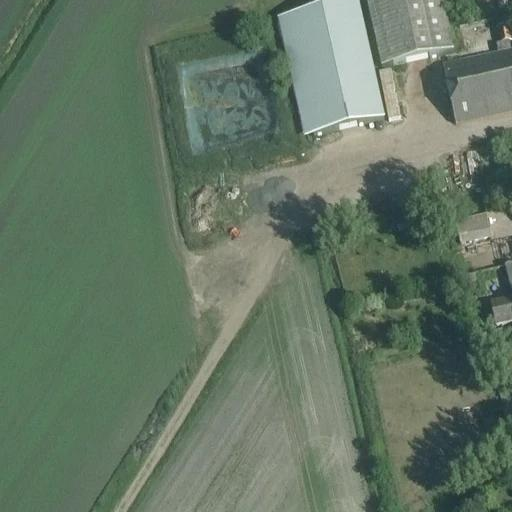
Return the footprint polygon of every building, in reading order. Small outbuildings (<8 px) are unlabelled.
[(368,0),(384,70),(454,55),(442,0),(368,0)] [(356,7),(278,24),(304,140),(382,122),(356,7)] [(511,52),(510,53),(506,30),(497,31),(502,56),(444,69),(457,126),(511,113),(511,52)] [(461,247),(492,240),(487,218),(457,224),(461,247)] [(511,300),(489,306),(495,330),(511,326),(511,266),(505,268),(506,269),(509,284),(511,292),(511,293),(511,295),(511,300)] [(508,431),(511,430),(511,392),(499,396),(508,431)]
